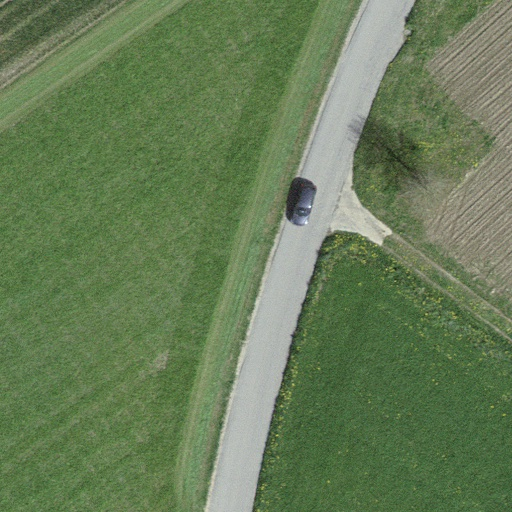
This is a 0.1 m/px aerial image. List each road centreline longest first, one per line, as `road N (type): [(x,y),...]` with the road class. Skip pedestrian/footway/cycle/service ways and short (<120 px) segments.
road 1 (unclassified): [(391,0),(316,186),(227,511)]
road 2 (track): [(316,186),(511,333)]
